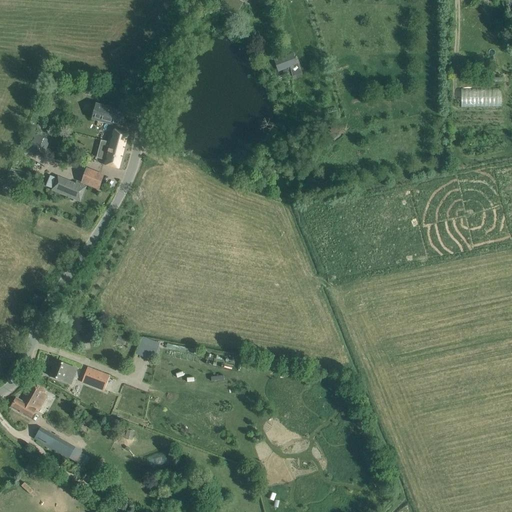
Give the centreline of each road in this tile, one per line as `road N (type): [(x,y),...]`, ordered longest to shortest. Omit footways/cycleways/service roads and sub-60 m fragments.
road 1 (unclassified): [(0,394),(22,373),(43,308),(127,182),(147,82),(194,0)]
road 2 (track): [(0,416),(129,511)]
